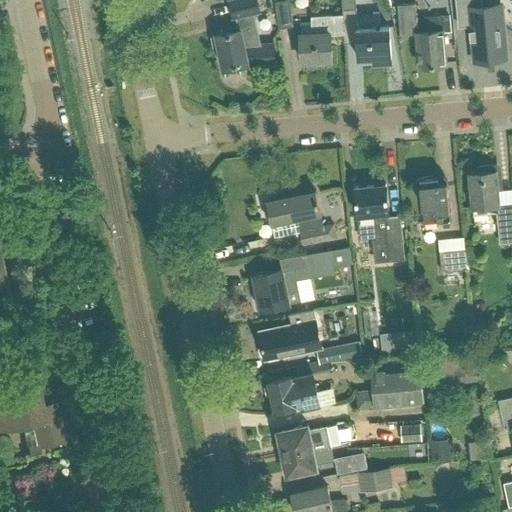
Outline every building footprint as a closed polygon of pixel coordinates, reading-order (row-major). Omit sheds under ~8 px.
[(239,16),(241,29),(216,34),(217,35),(212,36),(215,50),(219,49),(223,67),(248,62),(248,64),(275,62),(274,42),(259,43),(254,19),(253,13),(261,11),(258,0),(227,0),(231,17),(239,16)] [(276,0),(276,1),(275,1),(279,27),(293,25),(289,0),(276,0)] [(345,33),(345,41),(358,40),(359,57),(391,56),(390,26),(380,26),(379,12),(357,13),(356,0),(341,0),(342,14),(344,14),(344,13),(344,14),(345,33)] [(476,0),(455,0),(458,25),(470,24),(473,60),(503,57),(502,42),(505,42),(503,24),(500,25),(498,3),(480,4),(477,5),(476,0)] [(417,20),(415,2),(397,4),(400,34),(417,32),(419,51),(415,52),(416,60),(420,62),(420,66),(446,63),(443,30),(450,29),(449,14),(428,17),(428,18),(417,20)] [(331,34),(345,33),(344,14),(344,13),(344,14),(342,14),(312,15),(312,20),(300,20),(302,60),(332,59),(331,34)] [(511,206),(501,208),(497,168),(496,163),(478,164),(479,170),(469,171),(470,181),(467,181),(468,194),(472,194),(474,214),(489,212),(488,208),(497,210),(501,241),(511,239),(511,206)] [(439,180),(438,174),(420,176),(419,176),(418,178),(417,180),(416,181),(416,183),(416,185),(417,186),(418,188),(420,189),(422,190),(425,221),(437,220),(437,221),(441,220),(441,226),(449,225),(448,220),(451,219),(447,179),(439,180)] [(377,257),(405,254),(403,237),(401,214),(389,215),(386,182),(355,185),(359,226),(374,225),(377,257)] [(312,189),(310,185),(303,187),(303,191),(267,199),(268,203),(264,205),(267,216),(270,216),(274,235),(300,230),(303,242),(336,235),(333,222),(324,224),(316,188),(312,189)] [(331,249),(331,248),(305,253),(307,264),(283,269),(282,266),(254,272),(262,307),(301,299),(296,277),(335,271),(334,265),(353,263),(350,246),(331,249)] [(442,270),(468,267),(465,247),(440,250),(442,270)] [(317,337),(310,307),(311,307),(310,305),(288,310),(289,312),(292,322),(260,328),(263,344),(261,345),(263,355),(265,354),(266,357),(297,350),(297,349),(313,346),(311,338),(317,337)] [(360,340),(316,349),(319,363),(363,354),(360,340)] [(475,361),(475,352),(454,353),(454,354),(440,355),(442,377),(460,375),(477,375),(476,361),(475,361)] [(425,402),(421,364),(376,368),(379,406),(425,402)] [(42,402),(35,370),(0,377),(0,426),(32,420),(37,444),(64,439),(56,399),(42,402)] [(292,375),(292,374),(268,379),(274,409),(297,404),(298,408),(321,403),(313,370),(292,375)] [(511,395),(499,398),(506,430),(511,429),(511,395)] [(385,431),(385,420),(367,420),(367,431),(385,431)] [(279,430),(284,450),(311,444),(312,449),(331,445),(327,424),(308,428),(307,424),(279,430)] [(451,443),(433,444),(434,461),(453,459),(451,443)] [(334,458),(331,445),(312,449),(311,444),(284,450),(288,472),(317,465),(316,462),(334,458)] [(338,473),(358,469),(356,458),(335,462),(338,473)] [(121,464),(117,465),(105,467),(106,472),(122,469),(121,464)] [(360,490),(392,485),(390,465),(357,469),(360,490)] [(331,497),(328,483),(293,490),(297,511),(307,511),(328,508),(328,511),(336,511),(347,510),(345,496),(331,497)]
